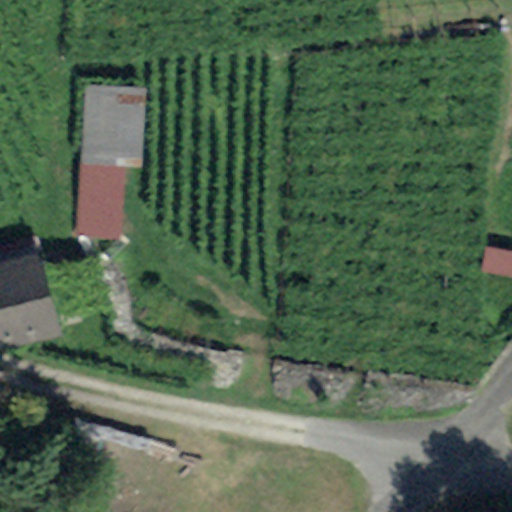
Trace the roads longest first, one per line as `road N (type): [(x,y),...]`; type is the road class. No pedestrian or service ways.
road 1 (track): [(511,480),(307,429),(0,378)]
road 2 (unclassified): [(400,511),(452,461),(511,382)]
